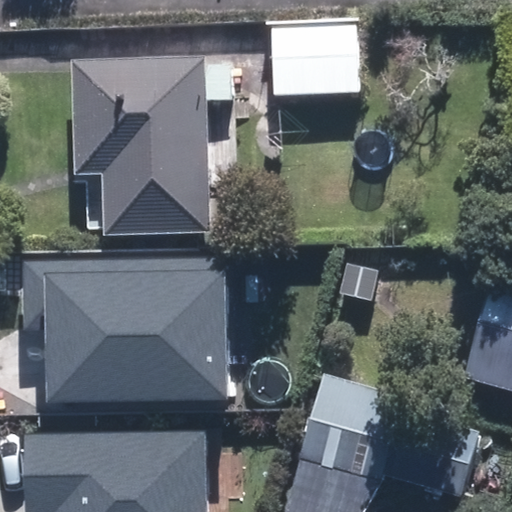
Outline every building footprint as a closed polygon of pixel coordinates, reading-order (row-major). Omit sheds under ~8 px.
[(356,25),(272,29),(275,96),(360,92),(356,25)] [(212,224),(204,56),(76,62),(81,171),(108,169),(111,229),(212,224)] [(396,254),(356,246),(346,296),(386,304),(396,254)] [(48,328),(49,402),(222,400),(220,261),(25,263),(26,328),(48,328)] [(511,261),(482,362),(511,370),(511,261)] [(335,371),(299,511),(376,511),(398,475),(467,493),(488,410),(335,371)] [(203,511),(202,431),(27,435),(28,511),(203,511)]
